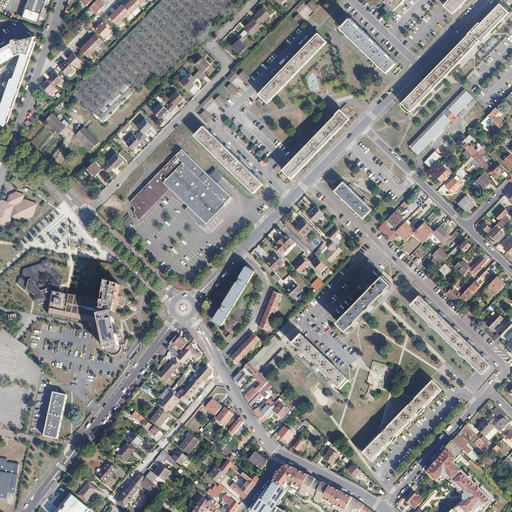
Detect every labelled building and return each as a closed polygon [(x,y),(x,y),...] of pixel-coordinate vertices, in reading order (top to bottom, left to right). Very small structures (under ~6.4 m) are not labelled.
[(45,0),(27,0),(27,3),(25,2),(20,17),(32,21),(33,20),(38,22),(45,0)] [(162,0),(71,93),(103,124),(153,73),(161,81),(241,0),(162,0)] [(80,0),(76,5),(82,10),(90,2),(88,0),(80,0)] [(312,0),(311,0),(308,5),(315,12),(319,7),(312,0)] [(404,0),(386,0),(385,2),(387,4),(383,8),(389,13),(392,9),(394,11),(404,0)] [(448,0),(444,5),(454,14),(466,0),(448,0)] [(125,2),(122,5),(131,14),(138,7),(136,6),(132,2),(131,1),(128,4),(125,2)] [(302,1),(295,8),(299,13),(306,6),(302,1)] [(91,19),(101,9),(99,7),(95,3),(85,13),(91,19)] [(471,31),(402,103),(411,112),(419,103),(432,90),(447,75),(461,61),(475,46),(481,40),(482,41),(488,34),(503,19),(509,12),(500,4),(472,32),(471,31)] [(120,10),(117,13),(125,20),(131,14),(122,5),(118,9),(120,10)] [(262,21),(263,23),(271,15),(263,7),(255,15),(256,16),(262,21)] [(118,27),(125,20),(117,13),(115,15),(114,14),(109,18),(111,20),(118,27)] [(299,14),(294,18),(301,25),(306,21),(299,14)] [(254,20),(259,24),(262,21),(256,16),(253,19),(254,20)] [(350,18),(341,27),(388,72),(397,63),(350,18)] [(99,25),(95,30),(104,38),(106,38),(107,36),(107,35),(111,31),(106,27),(108,25),(102,20),(98,24),(99,25)] [(249,31),(251,32),(253,35),(261,27),(259,24),(254,20),(246,28),(249,31)] [(318,33),(259,94),(269,102),(327,41),(318,33)] [(87,39),(85,41),(94,51),(100,45),(93,37),(89,40),(87,39)] [(0,64),(20,53),(22,52),(13,80),(10,79),(0,108),(0,123),(3,126),(5,121),(7,122),(35,41),(28,38),(16,41),(16,40),(15,39),(14,39),(13,39),(13,40),(13,42),(0,49),(0,64)] [(247,47),(242,42),(239,39),(232,46),(243,57),(250,51),(247,48),(247,47)] [(94,51),(85,41),(82,44),(84,46),(80,49),(88,57),(94,51)] [(81,61),(71,52),(68,54),(70,56),(67,59),(76,68),(80,65),(78,63),(81,61)] [(202,57),(198,62),(195,64),(200,69),(204,72),(211,65),(202,57)] [(62,64),(60,63),(58,65),(67,75),(69,73),(70,74),(74,71),(65,61),(62,64)] [(392,71),(395,75),(401,71),(399,67),(392,71)] [(227,78),(232,82),(241,73),(236,68),(227,78)] [(246,68),(241,73),(248,80),(253,75),(246,68)] [(193,76),(190,73),(181,82),(189,90),(195,84),(193,82),(196,79),(200,75),(203,78),(206,75),(204,72),(200,69),(193,76)] [(62,80),(53,70),(50,73),(52,74),(49,77),(58,87),(62,83),(60,82),(62,80)] [(46,80),(44,82),(42,81),(39,84),(49,94),(51,91),(52,93),(56,89),(46,80)] [(239,89),(232,82),(227,87),(234,94),(239,89)] [(456,115),(474,97),(465,89),(409,146),(418,155),(451,120),(448,117),(452,112),(456,115)] [(172,102),(176,106),(184,98),(177,91),(169,99),(172,102)] [(200,105),(205,110),(215,100),(210,95),(200,105)] [(219,95),(215,100),(222,107),(227,102),(219,95)] [(164,114),(168,110),(166,108),(161,103),(153,111),(161,119),(165,115),(164,114)] [(488,116),(500,128),(503,124),(494,116),(500,110),(497,107),(490,113),(488,116)] [(350,118),(341,109),(331,120),(315,136),(303,148),(291,161),(283,169),(292,178),(350,118)] [(212,117),(205,110),(201,115),(208,121),(212,117)] [(53,113),(46,120),(59,134),(69,124),(68,124),(71,121),(63,112),(60,115),(65,119),(62,122),(53,113)] [(214,116),(208,122),(212,124),(217,119),(214,116)] [(140,135),(144,139),(147,136),(145,134),(152,126),(145,119),(137,127),(141,131),(138,134),(140,135)] [(204,125),(195,135),(255,192),(264,183),(204,125)] [(84,127),(76,134),(91,150),(99,142),(84,127)] [(467,144),(473,137),(470,134),(460,144),(474,157),(477,154),(467,144)] [(134,150),(144,139),(140,135),(137,138),(134,135),(127,143),(134,150)] [(477,154),(474,157),(484,166),(487,169),(490,172),(493,169),(487,163),(489,160),(484,156),(486,152),(483,148),(482,149),(479,152),(477,154)] [(223,176),(215,168),(209,175),(182,149),(176,155),(131,201),(136,210),(134,211),(137,217),(168,185),(207,223),(232,197),(217,182),(223,176)] [(435,150),(425,162),(430,167),(441,156),(435,150)] [(472,155),(466,150),(463,153),(468,157),(467,158),(468,160),(472,155)] [(493,151),(490,153),(496,159),(499,156),(493,151)] [(110,162),(114,167),(116,168),(124,160),(117,154),(109,162),(110,162)] [(484,166),(474,157),(472,155),(468,160),(467,160),(470,163),(471,162),(474,164),(480,170),(484,166)] [(263,167),(267,163),(263,159),(259,163),(263,167)] [(94,161),(87,168),(95,176),(102,169),(94,161)] [(444,161),(436,169),(438,172),(446,163),(444,161)] [(449,166),(446,163),(438,172),(435,175),(442,182),(445,178),(446,180),(448,178),(447,176),(450,173),(446,169),(449,166)] [(494,171),(492,173),(497,178),(505,170),(500,165),(494,171)] [(484,174),(476,182),(479,185),(484,189),(491,181),(484,174)] [(459,188),(460,189),(463,186),(461,184),(464,182),(457,175),(446,186),(454,193),(455,191),(459,188)] [(341,177),(332,186),(361,213),(370,205),(341,177)] [(10,216),(21,220),(33,214),(37,204),(25,200),(22,201),(24,195),(16,192),(15,194),(13,195),(12,196),(9,195),(7,202),(1,200),(0,202),(0,222),(7,225),(10,216)] [(466,197),(459,204),(467,211),(474,204),(466,197)] [(316,206),(308,215),(315,222),(324,213),(316,206)] [(506,215),(509,212),(503,206),(494,215),(500,221),(506,215)] [(403,219),(395,211),(387,220),(395,227),(403,219)] [(428,218),(432,222),(438,215),(434,211),(428,218)] [(129,227),(134,222),(127,215),(122,221),(129,227)] [(308,215),(307,216),(314,223),(315,222),(308,215)] [(506,215),(500,221),(496,225),(488,233),(497,241),(499,238),(500,239),(504,236),(503,235),(504,234),(498,229),(501,226),(502,227),(506,223),(509,219),(506,215)] [(312,228),(303,219),(295,228),(303,236),(312,228)] [(405,222),(396,231),(406,241),(413,234),(414,233),(408,227),(409,226),(405,222)] [(434,232),(424,222),(423,223),(433,233),(434,232)] [(481,226),(487,232),(491,228),(484,222),(481,226)] [(426,240),(432,233),(433,233),(423,223),(415,232),(414,232),(424,242),(426,240)] [(379,228),(389,238),(393,234),(382,224),(379,228)] [(448,233),(440,226),(434,232),(433,233),(432,233),(440,241),(448,233)] [(337,228),(328,237),(334,242),(337,245),(340,242),(335,237),(340,231),(337,228)] [(424,242),(414,232),(414,233),(413,234),(423,243),(424,242)] [(275,248),(281,255),(294,242),(287,235),(283,238),(282,237),(277,243),(278,244),(275,248)] [(467,240),(465,238),(448,255),(444,259),(447,262),(458,251),(457,250),(460,247),(461,247),(463,250),(465,252),(471,245),(466,240),(467,240)] [(337,245),(334,242),(328,248),(330,250),(325,256),(331,262),(342,250),(337,245)] [(434,257),(441,263),(444,259),(448,255),(440,248),(433,255),(434,257)] [(489,257),(485,254),(471,269),(475,272),(478,269),(487,260),(486,260),(489,257)] [(270,260),(266,263),(274,271),(284,262),(277,255),(270,261),(270,260)] [(293,266),(299,272),(309,263),(303,257),(293,266)] [(324,263),(318,257),(312,263),(316,268),(318,266),(320,267),(324,263)] [(441,263),(434,257),(431,260),(438,266),(441,263)] [(60,286),(62,285),(63,279),(51,268),(52,263),(48,259),(42,261),(42,263),(23,270),(22,275),(22,278),(19,279),(18,284),(24,290),(27,289),(35,297),(34,302),(39,306),(44,304),(44,301),(49,299),(52,302),(50,312),(93,321),(100,323),(106,349),(119,346),(117,336),(112,312),(114,312),(115,305),(119,286),(107,283),(103,301),(67,294),(58,292),(60,286)] [(471,267),(462,259),(455,266),(464,275),(471,267)] [(439,270),(445,276),(451,270),(445,264),(439,270)] [(246,266),(213,319),(222,325),(255,271),(246,266)] [(277,282),(281,278),(276,273),(272,276),(277,282)] [(391,284),(382,275),(337,322),(346,330),(391,284)] [(506,283),(498,276),(489,285),(497,292),(506,283)] [(317,278),(311,284),(314,287),(320,281),(317,278)] [(476,281),(465,292),(467,293),(469,296),(480,285),(476,281)] [(314,288),(317,291),(323,285),(320,282),(314,288)] [(295,283),(286,291),(293,299),(302,291),(295,283)] [(511,286),(511,285),(502,293),(506,297),(511,290),(511,286)] [(451,288),(447,293),(451,297),(455,301),(459,297),(461,295),(458,292),(456,293),(451,288)] [(282,295),(274,292),(260,328),(268,331),(282,295)] [(491,365),(420,295),(411,304),(482,374),(491,365)] [(305,299),(299,305),(301,308),(307,301),(305,299)] [(491,305),(498,312),(499,311),(492,304),(491,305)] [(480,315),(469,306),(464,311),(475,320),(480,315)] [(504,318),(498,312),(486,324),(493,330),(504,318)] [(283,326),(277,333),(281,338),(295,324),(290,319),(283,326)] [(511,324),(500,336),(511,348),(511,324)] [(482,328),(491,337),(493,335),(484,326),(482,328)] [(260,340),(254,334),(231,358),(237,364),(260,340)] [(179,335),(167,348),(169,350),(178,359),(180,356),(172,349),(175,345),(181,350),(188,343),(186,342),(184,339),(179,335)] [(279,340),(274,336),(266,345),(249,362),(254,367),(279,340)] [(303,336),(294,345),(340,390),(349,381),(303,336)] [(191,344),(180,356),(178,359),(180,360),(182,359),(185,362),(191,355),(195,359),(196,358),(199,360),(201,357),(202,357),(203,356),(199,352),(198,353),(192,347),(193,346),(191,344)] [(283,349),(260,374),(264,378),(288,354),(283,349)] [(171,362),(159,376),(165,382),(177,368),(179,369),(182,366),(174,359),(172,362),(171,362)] [(187,363),(186,365),(189,368),(192,371),(195,368),(188,362),(187,363)] [(244,367),(254,377),(259,373),(254,367),(249,362),(244,367)] [(195,368),(192,371),(196,374),(204,381),(205,382),(207,379),(213,372),(209,369),(203,376),(195,368)] [(245,376),(241,371),(235,377),(238,384),(245,376)] [(253,387),(244,396),(246,399),(248,403),(268,382),(264,378),(260,374),(259,373),(254,377),(260,384),(255,389),(253,387)] [(188,387),(181,395),(188,400),(194,392),(202,384),(204,381),(196,374),(194,377),(195,378),(188,387)] [(433,381),(364,453),(373,462),(442,390),(433,381)] [(271,386),(268,382),(248,403),(250,405),(251,406),(271,386)] [(144,384),(140,389),(148,395),(152,390),(144,384)] [(373,397),(376,389),(372,387),(368,395),(373,397)] [(179,399),(171,392),(161,404),(168,410),(175,402),(176,403),(179,399)] [(67,395),(54,393),(44,436),(58,439),(67,395)] [(269,418),(272,415),(274,412),(276,413),(283,418),(289,411),(280,403),(276,408),(275,407),(280,400),(279,399),(272,407),(263,417),(262,417),(262,418),(259,420),(262,424),(269,418)] [(291,406),(295,410),(302,402),(299,399),(295,402),(291,406)] [(216,415),(222,407),(212,400),(206,408),(216,415)] [(260,407),(254,411),(255,413),(259,420),(262,418),(262,417),(263,417),(272,407),(270,405),(270,407),(266,403),(261,407),(260,407)] [(160,405),(168,412),(170,411),(168,410),(161,404),(160,405)] [(505,418),(507,416),(498,406),(494,411),(497,414),(496,415),(501,420),(495,426),(501,432),(509,423),(505,418)] [(234,415),(225,408),(217,419),(225,425),(234,415)] [(169,416),(161,409),(151,420),(160,427),(169,416)] [(121,414),(127,418),(130,415),(124,410),(121,414)] [(145,419),(136,412),(133,416),(150,431),(153,427),(145,420),(145,419)] [(311,425),(302,417),(301,419),(304,422),(303,423),(308,428),(311,425)] [(244,422),(240,418),(232,428),(236,432),(244,422)] [(494,428),(486,419),(477,428),(484,435),(480,439),(486,445),(490,441),(486,437),(494,428)] [(308,428),(307,429),(312,433),(315,429),(311,425),(308,428)] [(477,436),(467,425),(462,430),(466,434),(466,433),(473,440),(477,436)] [(156,437),(161,432),(155,426),(150,432),(156,437)] [(288,442),(292,436),(294,434),(285,427),(279,435),(287,442),(288,442)] [(315,429),(312,433),(317,439),(321,434),(315,429)] [(140,441),(141,443),(144,440),(135,432),(128,440),(136,446),(140,441)] [(199,441),(189,433),(186,437),(188,438),(180,447),(189,454),(199,441)] [(468,444),(458,434),(456,438),(453,440),(464,451),(468,455),(472,451),(466,445),(468,444)] [(305,443),(300,439),(294,447),(298,451),(300,449),(303,452),(306,448),(303,446),(305,443)] [(486,445),(480,439),(475,444),(485,453),(489,448),(486,445)] [(483,503),(486,506),(494,497),(454,463),(464,451),(453,440),(426,471),(440,485),(445,480),(450,481),(465,496),(465,501),(455,511),(455,510),(452,511),(474,511),(474,510),(475,509),(477,511),(483,503)] [(135,450),(127,443),(117,455),(125,461),(135,450)] [(497,445),(491,451),(494,454),(501,448),(497,445)] [(340,456),(331,449),(324,458),(333,465),(340,456)] [(172,458),(177,462),(181,465),(188,457),(178,450),(176,452),(176,453),(172,458)] [(164,451),(156,461),(161,464),(161,465),(163,463),(164,463),(167,460),(173,465),(177,462),(172,458),(164,451)] [(472,451),(468,455),(476,463),(480,459),(472,451)] [(268,461),(256,452),(250,460),(262,470),(268,461)] [(0,497),(8,499),(9,493),(15,494),(18,474),(19,464),(7,462),(7,459),(0,458),(0,497)] [(233,464),(228,460),(221,470),(225,474),(231,467),(233,464)] [(117,469),(109,462),(103,469),(104,470),(98,476),(106,482),(117,469)] [(241,471),(233,464),(231,467),(241,476),(244,473),(241,471)] [(154,474),(158,477),(165,481),(171,472),(162,465),(158,471),(157,470),(154,474)] [(333,511),(354,511),(360,505),(292,465),(284,466),(250,511),(280,511),(276,509),(291,491),(333,511)] [(361,471),(355,465),(349,471),(356,477),(361,471)] [(225,474),(221,470),(217,467),(209,475),(219,484),(222,480),(223,481),(227,476),(225,474)] [(145,478),(146,478),(153,484),(155,480),(158,477),(154,474),(151,471),(145,478)] [(253,480),(244,473),(241,476),(248,481),(242,489),(248,495),(257,484),(253,480)] [(127,490),(134,496),(140,489),(138,488),(142,484),(146,478),(145,478),(140,474),(127,490)] [(158,477),(155,480),(162,485),(165,481),(158,477)] [(146,478),(142,484),(148,490),(153,484),(146,478)] [(84,490),(84,489),(79,495),(87,502),(97,489),(89,483),(84,490)] [(248,495),(242,489),(235,483),(230,487),(245,500),(248,495)] [(153,484),(148,490),(155,496),(160,489),(153,484)] [(215,486),(212,490),(216,493),(219,496),(225,489),(220,485),(217,488),(215,486)] [(127,490),(117,502),(124,508),(125,507),(126,507),(128,505),(127,504),(134,496),(127,490)] [(406,501),(415,509),(423,500),(414,492),(406,501)] [(87,511),(90,509),(71,494),(56,511),(87,511)] [(230,506),(228,509),(230,511),(231,511),(235,511),(240,506),(226,495),(223,499),(226,502),(230,506)] [(203,498),(198,505),(205,510),(207,508),(210,503),(203,498)] [(220,505),(212,500),(210,503),(207,508),(213,511),(220,511),(223,507),(220,505)]
